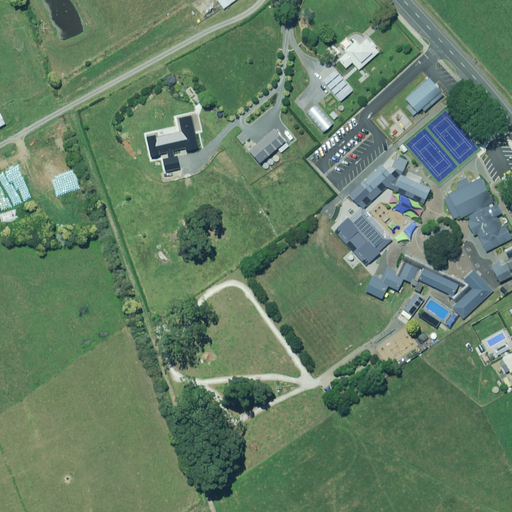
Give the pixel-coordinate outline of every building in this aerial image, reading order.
[(218,0),(224,9),(236,0),(218,0)] [(347,68),(353,62),(360,70),(380,52),(368,38),(361,45),(357,40),(345,51),(347,53),(340,60),(347,68)] [(335,74),(322,85),(339,105),(352,95),(335,74)] [(442,93),(429,77),(404,98),(417,114),(442,93)] [(316,108),(305,117),(321,136),(332,127),(316,108)] [(329,118),(333,123),(339,117),(335,113),(329,118)] [(406,161),(395,156),(391,166),(401,171),(406,161)] [(362,210),(394,181),(380,166),(346,197),(356,208),(357,207),(359,209),(360,207),(362,210)] [(430,188),(400,175),(394,187),(425,201),(430,188)] [(467,214),(487,252),(511,238),(511,236),(506,224),(501,226),(495,215),(499,213),(480,177),(470,181),(467,176),(456,182),(459,186),(446,194),(458,218),(467,214)] [(20,208),(0,214),(4,229),(24,222),(20,208)] [(390,241),(360,208),(347,220),(346,219),(335,229),(336,230),(333,233),(363,267),(366,264),(367,264),(378,254),(377,253),(390,241)] [(509,267),(505,259),(492,266),(496,274),(509,267)] [(416,267),(405,261),(398,276),(409,281),(416,267)] [(421,267),(415,280),(451,297),(457,284),(421,267)] [(402,281),(387,273),(381,286),(396,293),(402,281)] [(478,283),(465,276),(449,307),(468,317),(475,303),(469,300),(478,283)] [(414,291),(403,307),(411,313),(422,297),(414,291)] [(505,292),(496,293),(497,303),(506,302),(505,292)] [(424,310),(420,316),(437,327),(441,321),(424,310)] [(458,316),(454,313),(447,324),(451,327),(458,316)] [(429,337),(425,332),(418,338),(421,343),(429,337)]
